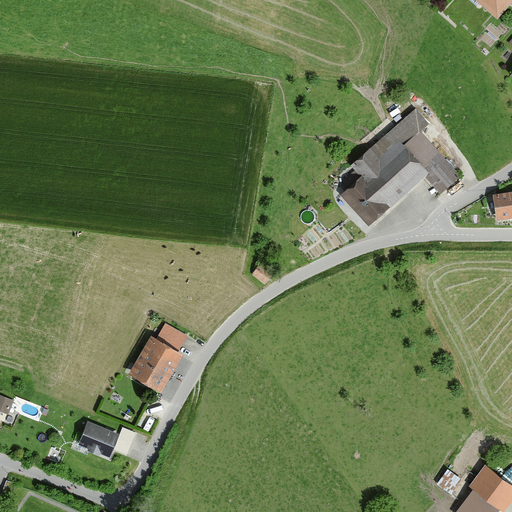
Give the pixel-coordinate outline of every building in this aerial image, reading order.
[(511,0),(472,0),(497,22),(511,4),(511,0)] [(427,127),(412,111),(349,168),(357,177),(338,195),(368,228),(423,178),(440,197),(460,178),(419,133),(427,127)] [(511,216),(511,193),(495,196),(498,219),(511,216)] [(186,337),(164,324),(155,339),(149,335),(125,376),(159,396),(182,356),(177,353),(186,337)] [(12,401),(0,396),(0,410),(8,413),(12,401)] [(108,458),(118,435),(86,422),(76,445),(87,450),(86,452),(98,457),(99,454),(108,458)] [(114,447),(127,453),(136,431),(124,426),(114,447)] [(501,511),(511,497),(511,486),(482,466),(468,487),(471,489),(455,511),(495,511),(497,510),(500,511),(501,511)] [(438,483),(451,492),(461,476),(448,467),(438,483)]
